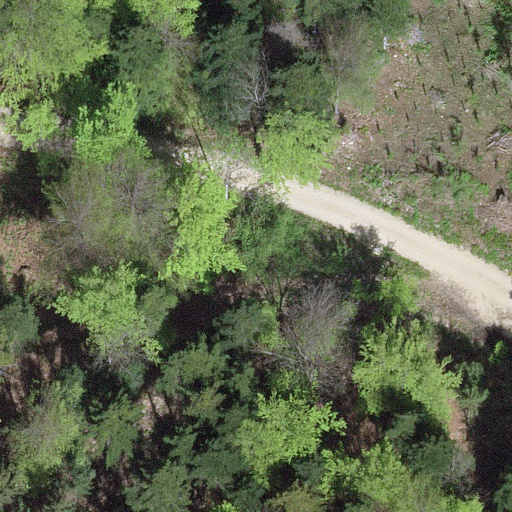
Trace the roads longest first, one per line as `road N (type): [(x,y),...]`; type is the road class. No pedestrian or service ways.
road 1 (track): [(0,124),(235,173),(511,291)]
road 2 (track): [(0,323),(439,258)]
